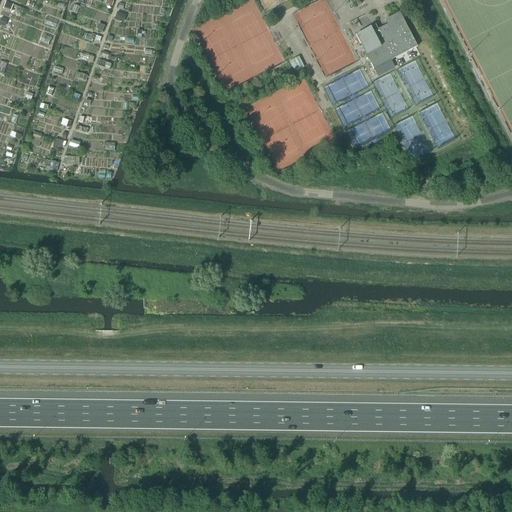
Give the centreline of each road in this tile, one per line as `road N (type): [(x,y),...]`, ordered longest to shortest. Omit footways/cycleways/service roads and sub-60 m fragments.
road 1 (track): [(0,330),(118,336),(511,328)]
road 2 (secondary): [(511,374),(0,368)]
road 3 (motorway): [(511,419),(0,413)]
